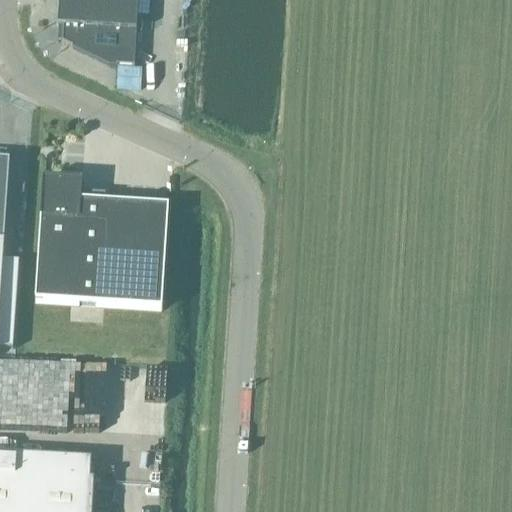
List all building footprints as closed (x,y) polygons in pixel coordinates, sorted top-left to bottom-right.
[(58,0),(57,29),(63,29),(62,45),(110,68),(134,70),(138,0),(58,0)] [(0,346),(12,347),(18,264),(2,263),(9,165),(0,164),(0,346)] [(35,305),(162,313),(168,210),(81,204),(82,184),(42,182),(39,222),(40,222),(35,305)] [(31,383),(31,360),(14,360),(13,382),(31,383)] [(0,511),(92,511),(94,484),(90,484),(91,464),(0,458),(0,511)]
